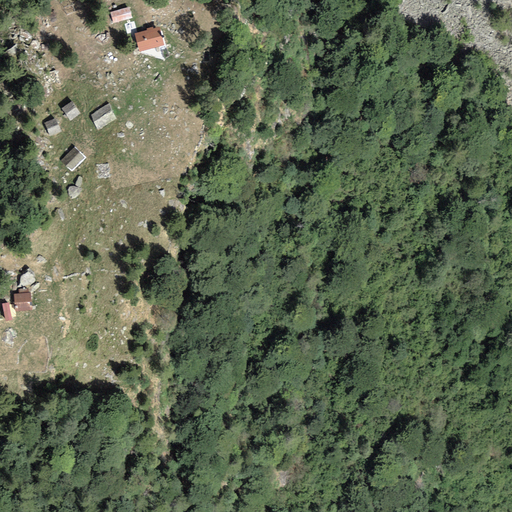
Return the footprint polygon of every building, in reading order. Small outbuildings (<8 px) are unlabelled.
[(129,7),(109,12),(111,22),(132,18),(129,7)] [(131,22),(112,23),(112,33),(132,33),(131,22)] [(146,29),(133,33),(138,51),(163,44),(158,26),(152,28),(152,26),(145,27),(146,29)] [(80,113),(72,100),(62,107),(70,120),(80,113)] [(116,118),(107,104),(89,115),(98,129),(116,118)] [(55,118),(43,122),(49,136),(61,132),(55,118)] [(86,157),(74,146),(60,161),(72,172),(86,157)] [(30,292),(14,293),(15,311),(31,310),(30,292)] [(8,302),(2,304),(5,320),(11,318),(8,302)]
